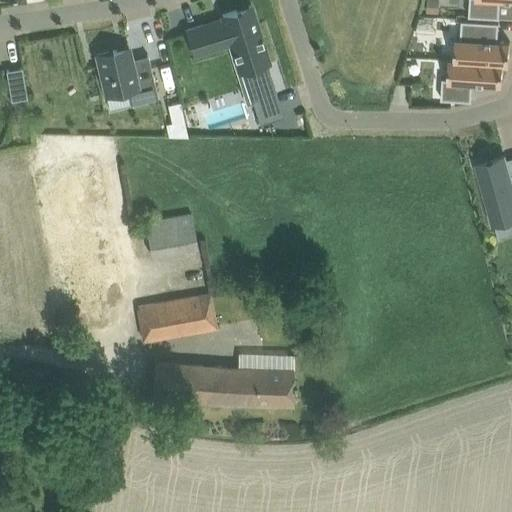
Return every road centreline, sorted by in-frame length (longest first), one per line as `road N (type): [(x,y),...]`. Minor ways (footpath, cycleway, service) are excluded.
road 1 (residential): [(511,106),(474,122),(339,122),(322,112),(289,0)]
road 2 (residential): [(0,24),(142,0)]
